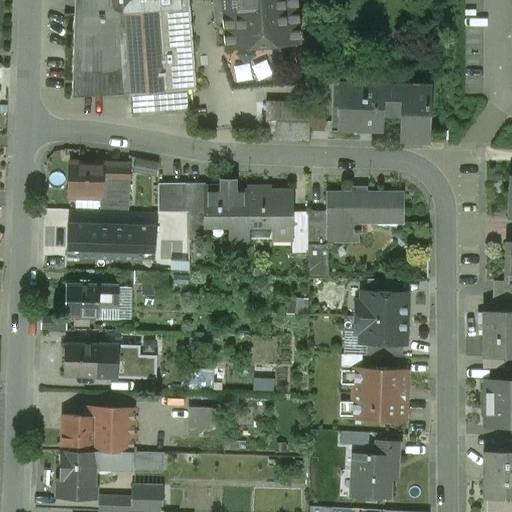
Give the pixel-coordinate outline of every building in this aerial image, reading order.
[(74,0),(73,98),(130,94),(122,0),(74,0)] [(122,0),(130,94),(166,92),(159,0),(122,0)] [(159,0),(166,92),(188,90),(196,89),(189,0),(159,0)] [(222,0),(212,0),(214,25),(218,29),(225,28),(222,0)] [(295,0),(222,0),(225,28),(226,47),(299,41),(295,0)] [(380,89),(341,87),(341,105),(333,106),(332,124),(379,125),(379,109),(380,89)] [(427,91),(380,89),(379,109),(405,110),(405,133),(426,134),(427,91)] [(166,92),(130,94),(131,117),(155,115),(155,114),(189,112),(188,90),(166,92)] [(309,105),(266,104),(265,138),(308,140),(309,105)] [(104,167),(70,166),(69,196),(100,198),(103,198),(104,167)] [(129,167),(104,167),(103,198),(100,198),(100,208),(128,209),(129,167)] [(157,182),(141,181),(140,203),(156,204),(157,182)] [(270,187),(248,187),(248,191),(249,222),(273,222),(273,238),(292,238),(292,191),(270,191),(270,187)] [(205,212),(189,212),(189,238),(206,238),(206,223),(229,224),(229,239),(249,239),(249,222),(248,191),(228,192),(228,188),(205,188),(205,212)] [(326,211),(309,211),(309,278),(328,278),(328,253),(330,252),(332,250),(333,249),(333,247),(332,244),(357,243),(358,235),(360,235),(360,231),(352,231),(352,219),(369,218),(369,225),(404,225),(403,192),(367,192),(353,192),(325,192),(326,211)] [(103,224),(68,223),(67,250),(80,250),(80,258),(142,260),(143,252),(156,253),(156,226),(103,224)] [(158,273),(135,272),(135,285),(158,285),(158,273)] [(399,281),(367,280),(367,292),(399,293),(399,281)] [(511,286),(507,286),(507,281),(494,281),(493,298),(511,298),(511,286)] [(119,287),(66,286),(66,316),(100,317),(100,308),(119,308),(119,287)] [(367,292),(362,291),(361,302),(355,302),(355,317),(407,319),(408,293),(399,293),(367,292)] [(511,311),(485,312),(485,357),(506,357),(511,356),(511,311)] [(407,319),(355,317),(354,333),(360,333),(360,343),(367,344),(403,345),(406,345),(407,319)] [(99,345),(65,344),(64,376),(95,377),(98,377),(99,345)] [(403,345),(367,344),(367,355),(402,357),(403,345)] [(140,346),(99,345),(98,377),(156,380),(157,356),(140,355),(140,346)] [(361,355),(343,355),(342,367),(355,367),(360,367),(361,355)] [(485,357),(482,357),(482,369),(506,369),(506,357),(485,357)] [(360,367),(355,367),(352,420),(405,422),(407,370),(360,367)] [(511,380),(485,381),(485,404),(511,403),(511,380)] [(511,403),(485,404),(485,426),(511,425),(511,403)] [(219,430),(219,405),(191,405),(192,431),(219,430)] [(135,408),(87,406),(86,416),(97,417),(96,451),(131,452),(133,452),(135,408)] [(86,416),(63,416),(62,450),(96,451),(97,417),(86,416)] [(373,457),(351,456),(349,498),(391,500),(391,481),(390,481),(391,458),(398,459),(399,444),(374,443),(373,457)] [(96,451),(62,450),(60,484),(95,485),(96,464),(96,451)] [(131,452),(96,451),(96,464),(130,465),(131,452)] [(133,452),(131,452),(130,465),(135,465),(150,466),(150,453),(133,452)] [(511,452),(485,452),(485,470),(487,470),(487,497),(485,497),(486,498),(487,499),(511,498),(511,452)] [(150,466),(135,465),(134,479),(149,480),(150,466)] [(161,511),(162,485),(134,484),(133,498),(95,496),(94,511),(127,511),(161,511)] [(511,511),(511,498),(487,499),(486,511),(511,511)]
